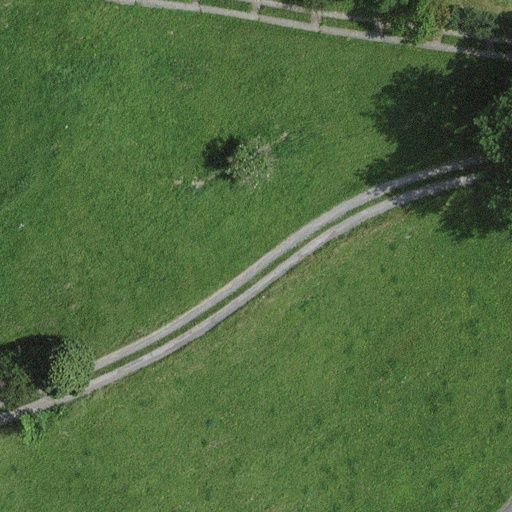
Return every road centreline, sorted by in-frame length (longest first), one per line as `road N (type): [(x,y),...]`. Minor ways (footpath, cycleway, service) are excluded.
road 1 (track): [(511,162),(357,208),(137,360),(0,410)]
road 2 (track): [(511,49),(191,0)]
